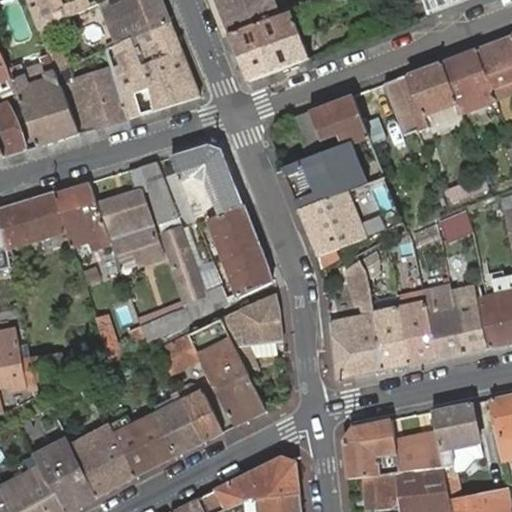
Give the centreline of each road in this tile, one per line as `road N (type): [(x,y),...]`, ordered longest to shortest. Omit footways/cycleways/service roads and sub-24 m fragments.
road 1 (residential): [(511,15),(234,116)]
road 2 (residential): [(0,183),(234,116)]
road 3 (residential): [(318,417),(133,511)]
road 4 (residential): [(511,371),(318,417)]
road 5 (residential): [(234,116),(299,282)]
road 6 (residential): [(318,417),(299,282)]
road 7 (residential): [(186,0),(234,116)]
